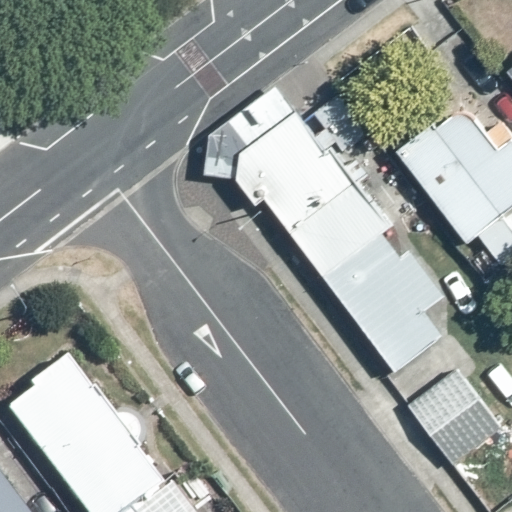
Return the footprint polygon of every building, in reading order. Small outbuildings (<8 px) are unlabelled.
[(511,54),(500,64),(511,79),(511,54)] [(387,224),(391,221),(359,181),(374,170),(354,145),(370,133),(341,96),(306,123),(292,106),(232,153),(231,183),(251,209),(259,203),(317,278),(319,277),(387,224)] [(464,245),(511,208),(511,136),(498,118),(480,132),(461,105),(396,154),(464,245)] [(511,258),(511,222),(505,213),(474,236),(499,269),(511,258)] [(387,224),(319,277),(394,372),(461,320),(387,224)] [(147,511),(140,500),(165,480),(73,358),(13,404),(94,511),(147,511)] [(452,363),(401,400),(449,465),(500,428),(452,363)] [(0,511),(24,511),(0,479),(0,511)]
